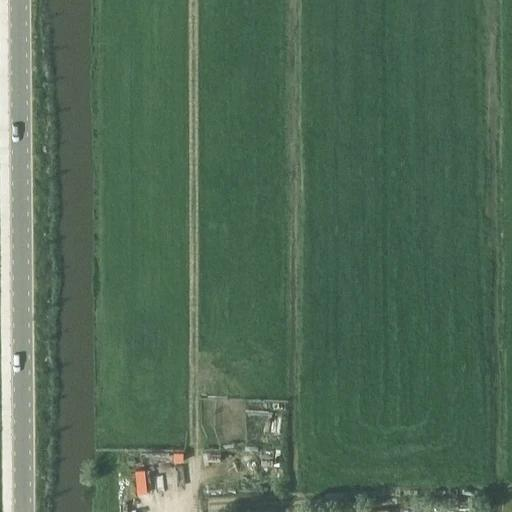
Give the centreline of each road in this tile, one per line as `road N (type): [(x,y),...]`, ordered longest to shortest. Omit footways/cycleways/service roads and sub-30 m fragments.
road 1 (tertiary): [(21,511),(23,0)]
road 2 (track): [(194,0),(196,511)]
